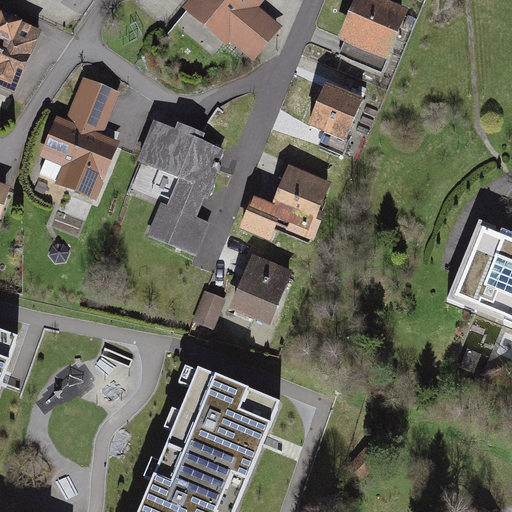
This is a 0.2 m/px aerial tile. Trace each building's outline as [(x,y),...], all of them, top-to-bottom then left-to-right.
[(288,35),(265,14),(273,5),(266,0),(196,0),(201,4),(191,15),(232,51),(236,47),(259,68),(288,35)] [(414,18),(365,0),(341,65),(383,80),(388,66),(396,68),(414,18)] [(49,39),(9,21),(0,41),(0,91),(22,101),(49,39)] [(47,162),(78,175),(70,195),(104,209),(128,152),(106,143),(123,101),(87,85),(69,128),(63,125),(47,162)] [(374,111),(327,94),(313,131),(360,148),(374,111)] [(143,169),(175,182),(150,243),(188,259),(200,264),(213,231),(201,226),(229,158),(209,150),(212,142),(183,130),(180,138),(159,129),(143,169)] [(0,234),(4,236),(18,196),(0,189),(0,152),(3,145),(0,143),(0,234)] [(256,204),(245,236),(279,248),(285,232),(320,245),(339,192),(293,175),(279,212),(256,204)] [(511,233),(478,220),(447,298),(511,324),(511,233)] [(296,277),(260,264),(239,320),(275,333),(296,277)] [(207,297),(196,327),(213,333),(224,304),(207,297)] [(0,432),(7,414),(22,372),(32,346),(13,339),(0,334),(0,432)] [(208,376),(170,467),(195,478),(243,497),(258,504),(264,490),(286,435),(296,412),(265,399),(232,386),(208,376)] [(254,511),(258,504),(243,497),(195,478),(170,467),(164,482),(151,511),(254,511)]
